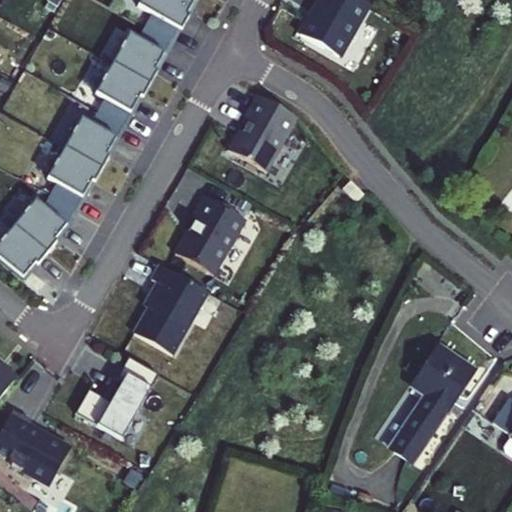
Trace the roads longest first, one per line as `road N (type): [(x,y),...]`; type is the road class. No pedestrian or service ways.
road 1 (residential): [(0,295),(60,344),(231,51)]
road 2 (residential): [(231,51),(323,108),(418,224),(511,302)]
